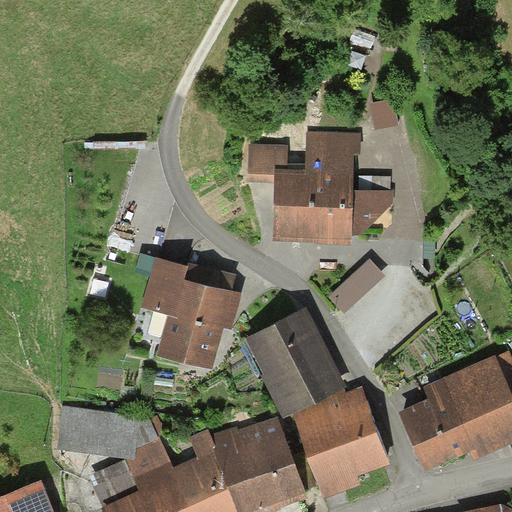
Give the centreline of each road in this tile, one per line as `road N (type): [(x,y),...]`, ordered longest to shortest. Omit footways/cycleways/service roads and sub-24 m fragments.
road 1 (residential): [(173,107),(169,152),(178,187),(198,219),(290,280),(333,330),(386,413),(415,495)]
road 2 (track): [(232,0),(173,107)]
